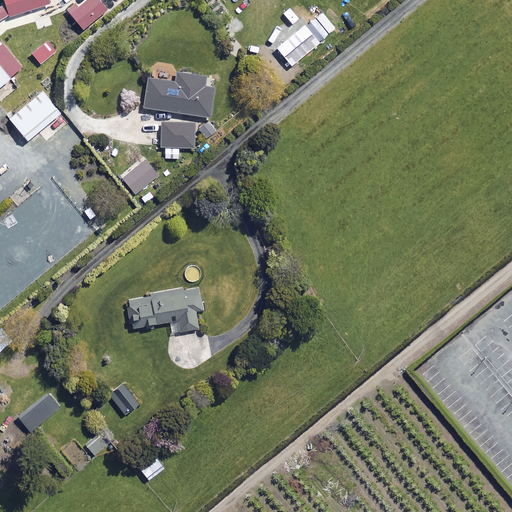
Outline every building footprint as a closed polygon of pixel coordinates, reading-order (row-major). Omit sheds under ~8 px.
[(3,0),(0,2),(0,20),(9,14),(10,18),(48,4),(46,0),(3,0)] [(105,10),(96,0),(83,0),(67,14),(82,31),(105,10)] [(0,84),(21,67),(0,42),(0,84)] [(53,53),(43,42),(31,52),(40,63),(53,53)] [(208,117),(212,88),(203,87),(204,77),(174,73),(173,82),(146,78),(142,108),(208,117)] [(12,81),(0,91),(0,100),(16,87),(12,81)] [(60,112),(41,89),(6,118),(25,141),(60,112)] [(193,123),(159,121),(157,146),(191,148),(193,123)] [(178,148),(162,148),(162,159),(177,159),(178,148)] [(158,175),(143,157),(120,177),(135,194),(158,175)] [(197,328),(194,313),(202,311),(196,285),(127,302),(133,327),(176,317),(180,332),(197,328)] [(0,349),(9,343),(0,331),(0,349)] [(136,403),(121,382),(107,393),(122,414),(136,403)] [(21,417),(30,429),(44,419),(60,407),(51,395),(21,417)] [(110,442),(102,433),(85,448),(92,457),(110,442)] [(166,468),(155,455),(138,468),(149,481),(166,468)]
